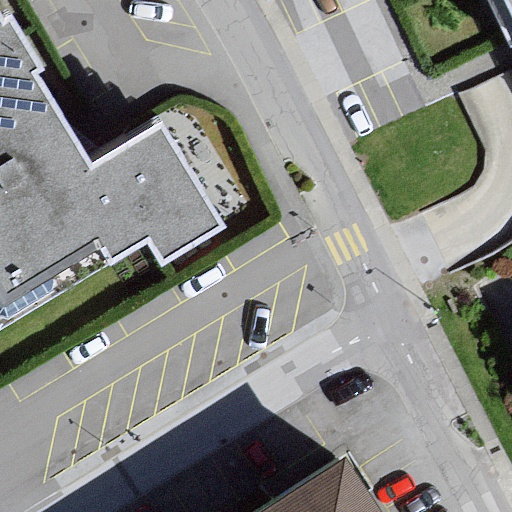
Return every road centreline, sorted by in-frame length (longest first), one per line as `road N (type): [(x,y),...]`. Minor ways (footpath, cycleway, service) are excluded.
road 1 (residential): [(62,511),(377,315)]
road 2 (tertiary): [(377,315),(225,0)]
road 3 (tertiary): [(480,511),(377,315)]
